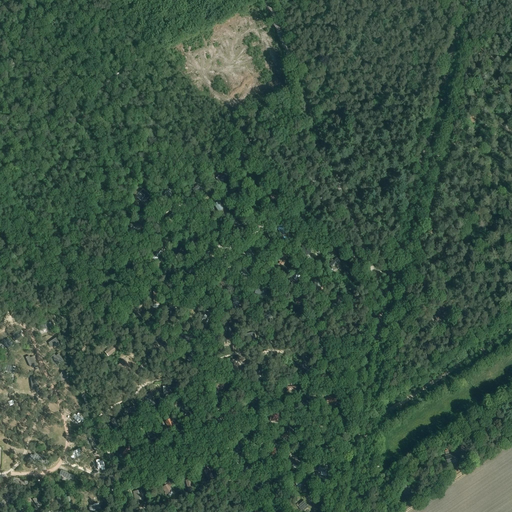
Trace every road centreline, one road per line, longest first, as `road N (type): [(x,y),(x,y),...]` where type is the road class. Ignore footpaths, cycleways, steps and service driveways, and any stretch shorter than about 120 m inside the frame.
road 1 (track): [(0,221),(18,173),(67,103),(98,92),(159,44),(252,0)]
road 2 (track): [(265,0),(384,304)]
road 3 (track): [(467,0),(384,304)]
road 4 (track): [(331,165),(297,202),(226,251),(181,203),(155,219)]
road 5 (track): [(202,360),(282,352),(345,328),(379,339)]
road 6 (track): [(62,460),(68,441),(61,411),(27,332),(15,322),(0,335)]
road 7 (track): [(367,420),(511,330)]
road 8 (track): [(0,397),(22,390),(45,398),(22,457),(4,474)]
road 9 (track): [(187,321),(127,335),(101,327),(71,361)]
road 10 (track): [(404,511),(511,439)]
road 11 (track): [(113,479),(71,361)]
